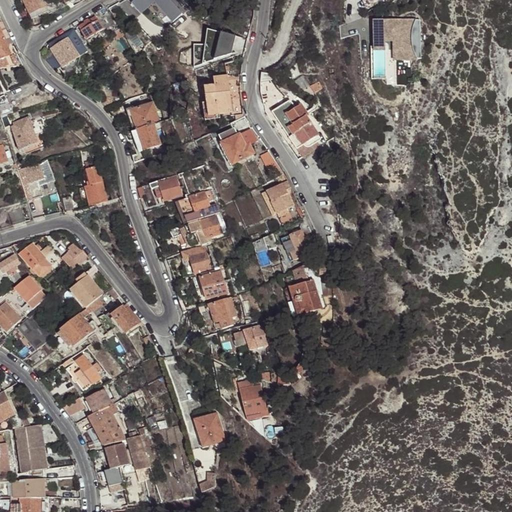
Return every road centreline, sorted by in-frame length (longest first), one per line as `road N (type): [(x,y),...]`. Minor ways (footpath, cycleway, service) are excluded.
road 1 (residential): [(0,239),(67,222),(157,324),(170,317),(115,135),(31,54)]
road 2 (residential): [(262,0),(252,109),(300,181),(329,248)]
road 3 (residential): [(90,511),(73,438),(0,357)]
